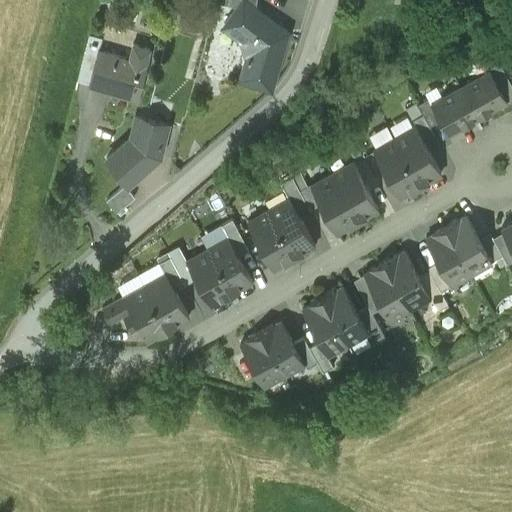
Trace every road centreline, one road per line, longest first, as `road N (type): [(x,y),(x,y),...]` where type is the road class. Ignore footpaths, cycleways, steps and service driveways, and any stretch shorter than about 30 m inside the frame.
road 1 (residential): [(12,355),(152,353),(457,189)]
road 2 (residential): [(12,355),(18,329),(299,72),(323,0)]
